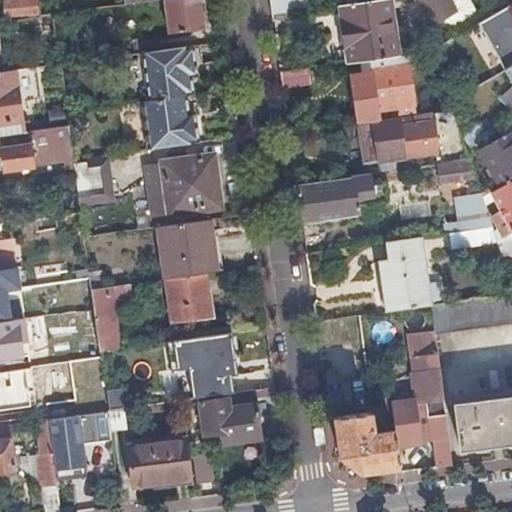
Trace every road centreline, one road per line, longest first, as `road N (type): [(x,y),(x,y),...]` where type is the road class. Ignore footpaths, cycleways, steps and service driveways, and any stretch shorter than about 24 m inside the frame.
road 1 (residential): [(317,505),(245,0)]
road 2 (residential): [(511,482),(317,505)]
